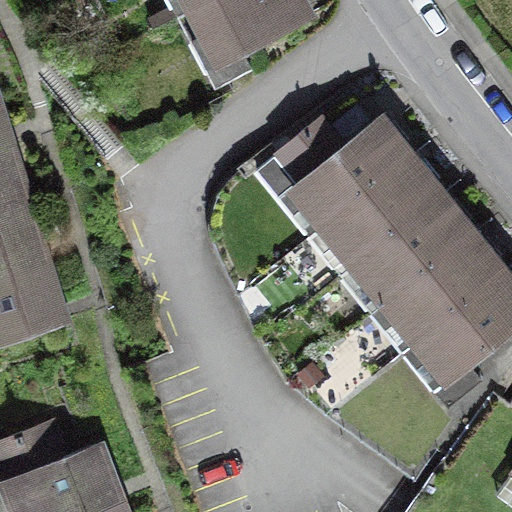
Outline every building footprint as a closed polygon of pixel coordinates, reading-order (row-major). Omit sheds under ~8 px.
[(181,0),(185,8),(200,0),(181,0)] [(311,15),(303,0),(200,0),(185,8),(215,65),(311,15)] [(321,226),(411,154),(378,114),(345,140),(323,112),(266,158),(321,226)] [(0,146),(9,144),(0,116),(0,146)] [(0,208),(26,200),(9,144),(0,146),(0,208)] [(354,267),(444,195),(411,154),(321,226),(354,267)] [(384,304),(474,232),(444,195),(354,267),(384,304)] [(0,273),(45,260),(26,200),(0,208),(0,273)] [(415,342),(504,270),(474,232),(384,304),(415,342)] [(45,260),(0,273),(0,338),(63,319),(45,260)] [(511,279),(504,270),(415,342),(447,382),(511,329),(511,279)] [(0,474),(13,511),(88,511),(120,501),(96,436),(64,447),(54,420),(0,439),(0,474)] [(123,511),(120,501),(88,511),(123,511)]
